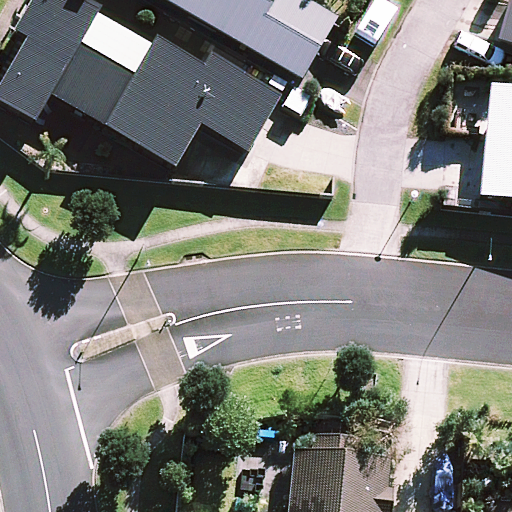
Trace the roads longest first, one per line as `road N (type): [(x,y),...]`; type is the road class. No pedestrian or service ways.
road 1 (residential): [(18,379),(203,316),(280,304),(359,304)]
road 2 (residential): [(359,304),(384,109),(446,0)]
road 3 (residential): [(359,304),(511,316)]
road 4 (residential): [(18,379),(45,511)]
